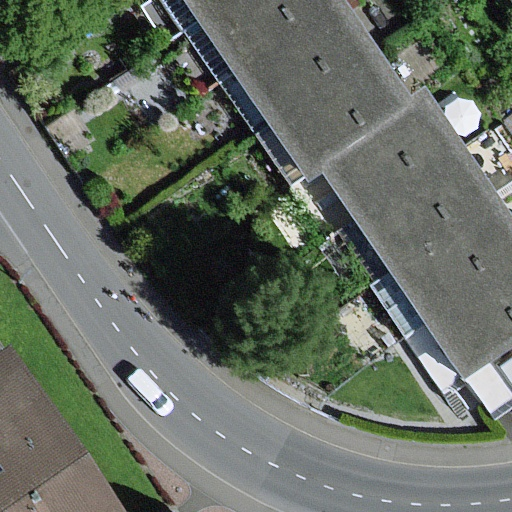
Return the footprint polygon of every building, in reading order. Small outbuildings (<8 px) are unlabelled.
[(173,0),(191,26),(228,0),(173,0)] [(339,3),(337,0),(228,0),(191,26),(226,79),(339,3)] [(378,58),(339,3),(226,79),(265,136),(378,58)] [(417,114),(378,58),(265,136),(302,190),(317,181),(417,114)] [(417,114),(317,181),(350,229),(460,154),(428,106),(417,114)] [(495,207),(460,154),(350,229),(386,280),(495,207)] [(511,273),(511,232),(495,207),(386,280),(423,332),(511,273)] [(511,273),(423,332),(460,388),(468,383),(494,421),(511,408),(511,398),(489,364),(511,349),(511,273)] [(5,358),(0,360),(0,511),(7,511),(78,466),(5,358)] [(511,360),(500,369),(511,387),(511,360)] [(108,511),(78,466),(7,511),(108,511)]
